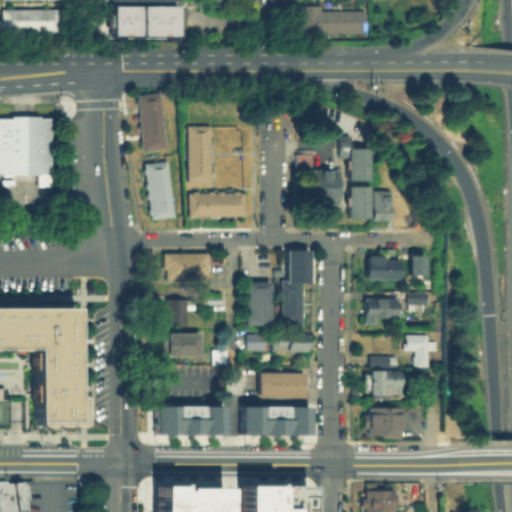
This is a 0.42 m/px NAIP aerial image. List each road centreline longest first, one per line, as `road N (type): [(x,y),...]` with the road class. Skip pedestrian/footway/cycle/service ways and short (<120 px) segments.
road 1 (motorway): [(286,71),(402,110),(445,145),(467,183),(482,234),(503,511)]
road 2 (tertiary): [(118,511),(120,272),(89,71)]
road 3 (residential): [(432,237),(141,239),(75,267),(0,267)]
road 4 (tertiary): [(457,462),(119,461)]
road 5 (residential): [(328,511),(330,238)]
road 6 (primary): [(466,0),(446,27),(410,47),(286,71)]
road 7 (primary): [(286,71),(89,71)]
road 8 (motorway): [(464,70),(286,71)]
road 9 (residential): [(271,238),(272,118)]
